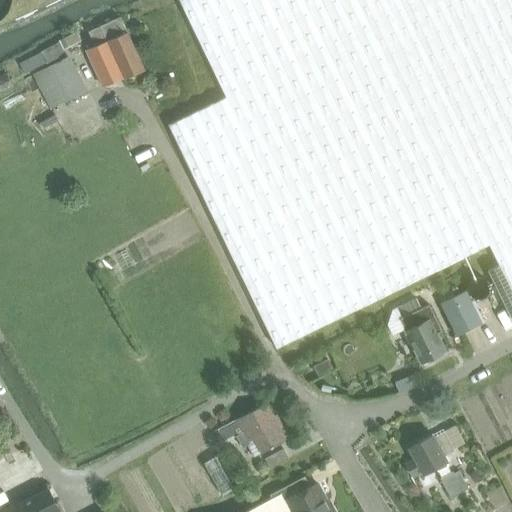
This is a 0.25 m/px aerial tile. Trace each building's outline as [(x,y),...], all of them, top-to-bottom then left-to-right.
[(511,0),(180,0),(199,38),(227,97),(169,125),(277,348),(488,247),(496,264),(485,269),(511,321),(511,320),(511,0)] [(89,32),(95,46),(87,50),(103,86),(143,69),(120,18),(89,32)] [(58,42),(58,43),(21,63),(27,75),(64,54),(62,50),(81,40),(76,32),(58,42)] [(52,108),(84,91),(67,58),(35,75),(52,108)] [(0,93),(12,88),(6,75),(0,77),(0,93)] [(54,114),(39,122),(43,129),(58,121),(54,114)] [(466,291),(441,303),(457,336),(482,323),(466,291)] [(434,356),(444,352),(435,332),(440,330),(429,304),(420,308),(416,298),(400,305),(392,309),(389,313),(387,317),(387,322),(392,335),(404,330),(419,363),(423,361),(425,365),(436,361),(434,356)] [(317,376),(332,368),(327,359),(313,367),(317,376)] [(235,421),(227,425),(217,430),(223,440),(233,435),(234,437),(235,436),(241,447),(248,444),(255,457),(288,440),(280,424),(277,425),(267,405),(235,421)] [(453,450),(466,444),(456,425),(434,437),(433,435),(409,448),(414,458),(405,464),(412,477),(421,472),(423,476),(436,469),(441,478),(440,479),(450,498),(467,488),(458,472),(454,474),(452,471),(450,473),(445,463),(447,461),(445,457),(454,452),(453,450)] [(270,468),(287,457),(283,449),(265,459),(270,468)] [(215,457),(204,463),(221,495),(233,489),(215,457)] [(273,500),(249,511),(291,511),(293,511),(334,511),(332,508),(329,509),(317,485),(311,488),(305,477),(270,495),(273,500)] [(58,511),(47,490),(5,511),(58,511)]
